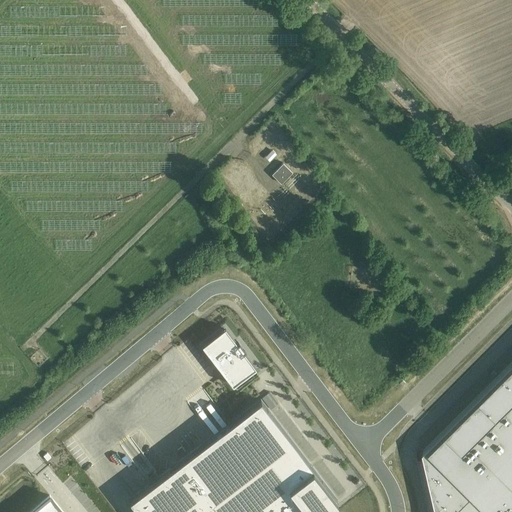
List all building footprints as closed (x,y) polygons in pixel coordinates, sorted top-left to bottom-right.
[(292,172),(283,163),(272,174),(281,183),(292,172)] [(511,285),(510,283),(492,303),(496,307),(511,289),(511,285)] [(468,326),(453,343),(456,346),(472,329),(468,326)] [(233,384),(256,367),(225,327),(202,344),(233,384)] [(417,453),(429,507),(429,510),(429,511),(511,511),(511,362),(472,402),(423,451),(424,455),(418,457),(417,453)] [(275,406),(279,403),(271,391),(264,396),(266,399),(268,397),(275,406)] [(166,471),(129,499),(138,511),(286,511),(300,501),(308,511),(319,511),(337,498),(261,398),(166,471)] [(63,511),(49,495),(29,511),(63,511)]
